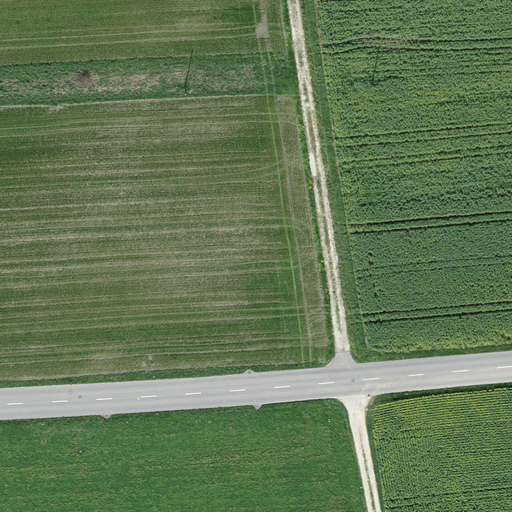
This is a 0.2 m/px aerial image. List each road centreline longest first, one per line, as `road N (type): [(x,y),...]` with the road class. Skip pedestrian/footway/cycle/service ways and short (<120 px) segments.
road 1 (tertiary): [(0,404),(511,366)]
road 2 (track): [(289,0),(341,380)]
road 3 (track): [(373,511),(351,379)]
